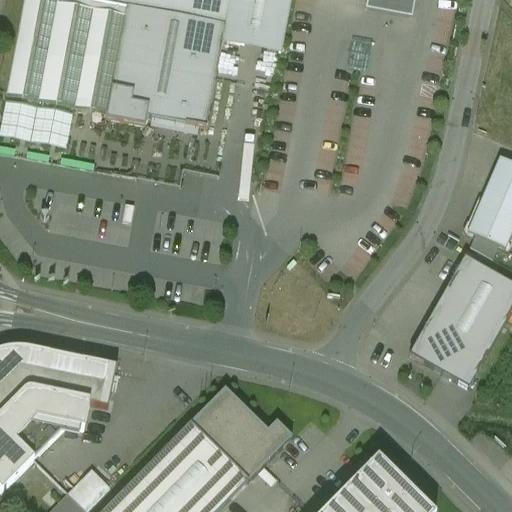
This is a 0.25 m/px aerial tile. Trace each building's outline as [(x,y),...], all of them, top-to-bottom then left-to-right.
[(20,0),(4,95),(105,113),(124,9),(71,0),(20,0)] [(228,0),(71,0),(124,9),(105,113),(103,122),(143,129),(145,118),(205,129),(220,45),(228,0)] [(291,0),(228,0),(220,45),(281,56),(291,0)] [(367,0),(365,12),(412,20),(415,0),(367,0)] [(475,241),(470,250),(493,261),(498,250),(505,254),(511,237),(511,168),(500,163),(467,237),(475,241)] [(511,316),(511,290),(464,262),(409,359),(442,379),(440,383),(447,387),(450,384),(469,393),(511,316)] [(1,349),(0,349),(0,416),(24,393),(89,407),(100,409),(107,367),(30,350),(1,349)] [(224,390),(187,427),(248,484),(291,440),(275,423),(267,431),(224,390)] [(24,393),(0,416),(0,495),(0,496),(32,462),(15,444),(35,423),(63,429),(83,433),(89,407),(24,393)] [(15,444),(32,462),(63,429),(35,423),(15,444)] [(220,511),(248,484),(187,427),(103,511),(220,511)] [(363,473),(372,465),(364,457),(356,466),(363,473)] [(363,473),(355,482),(385,511),(426,511),(377,460),(372,465),(363,473)] [(87,511),(110,489),(90,471),(65,496),(81,511),(87,511)] [(385,511),(355,482),(325,511),(385,511)]
